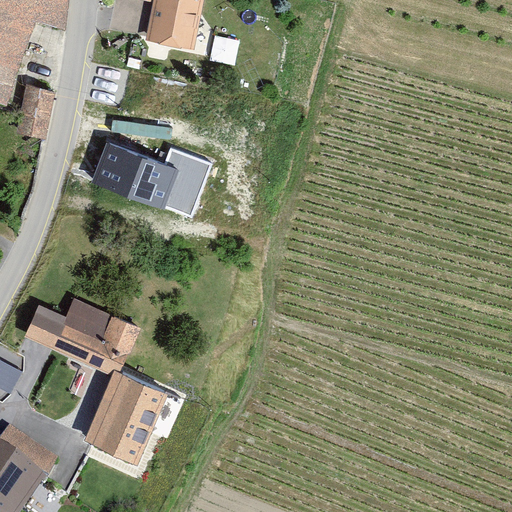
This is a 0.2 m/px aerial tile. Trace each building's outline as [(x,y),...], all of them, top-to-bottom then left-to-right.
[(0,0),(0,105),(7,107),(36,27),(65,35),(67,0),(0,0)] [(130,0),(155,7),(149,45),(194,53),(204,0),(130,0)] [(224,58),(228,35),(203,31),(199,54),(224,58)] [(28,81),(22,130),(53,134),(59,85),(28,81)] [(165,167),(113,148),(99,187),(194,221),(215,163),(172,147),(165,167)] [(43,307),(25,339),(114,377),(88,441),(142,464),(171,391),(125,368),(143,327),(117,315),(79,299),(68,319),(43,307)] [(23,371),(0,359),(0,388),(11,394),(23,371)] [(9,424),(0,436),(0,442),(47,475),(58,455),(9,424)] [(20,511),(47,475),(0,442),(0,511),(20,511)]
